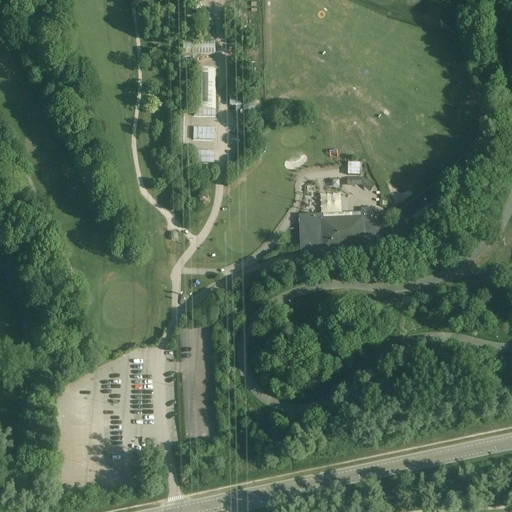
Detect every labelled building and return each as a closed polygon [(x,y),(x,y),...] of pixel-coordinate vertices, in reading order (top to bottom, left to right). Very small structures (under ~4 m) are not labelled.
[(195,41),(182,41),(183,55),(214,55),(214,40),(195,41)] [(182,56),(182,70),(194,70),(194,56),(182,56)] [(215,117),(215,70),(193,70),(194,117),(215,117)] [(229,106),(241,106),(241,97),(241,94),(229,94),(229,106)] [(193,128),(193,140),(214,141),(214,129),(193,128)] [(192,151),(192,163),(213,164),(214,152),(192,151)] [(348,164),(348,175),(360,176),(360,164),(348,164)] [(443,197),(410,220),(418,232),(451,207),(443,197)] [(413,238),(413,229),(387,230),(387,209),(361,210),(361,213),(323,215),(323,216),(300,217),(302,259),(346,258),(346,261),(361,261),(361,251),(414,249),(413,238)]
